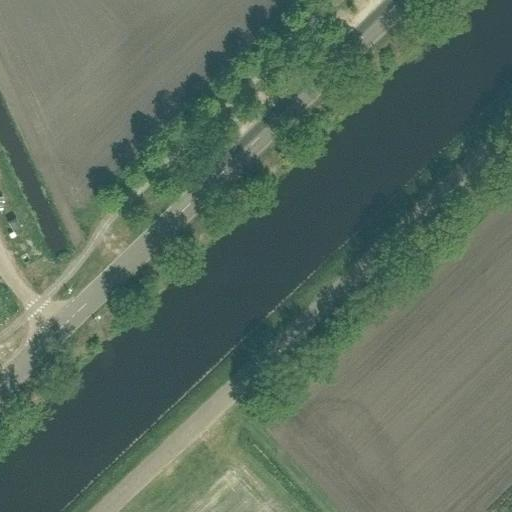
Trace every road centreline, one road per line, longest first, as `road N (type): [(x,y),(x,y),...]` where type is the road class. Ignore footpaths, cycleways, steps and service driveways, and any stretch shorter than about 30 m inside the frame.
road 1 (unclassified): [(103,511),(511,128)]
road 2 (tertiary): [(397,0),(57,333)]
